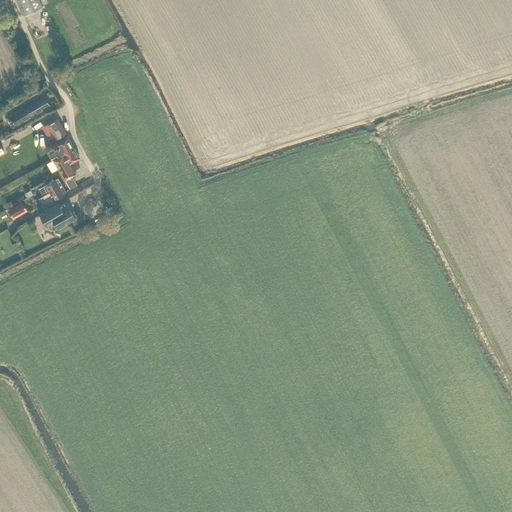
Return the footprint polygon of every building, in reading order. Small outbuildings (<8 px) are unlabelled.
[(42,6),(39,0),(17,0),(24,15),(42,6)] [(49,105),(43,96),(31,103),(24,107),(7,117),(12,127),(29,117),(29,116),(49,105)] [(51,145),(45,148),(52,159),(57,156),(63,153),(73,147),(67,136),(65,137),(63,134),(65,133),(57,119),(46,126),(52,136),(48,139),(51,145)] [(63,153),(52,160),(65,180),(75,174),(73,170),(79,167),(75,160),(79,157),(73,147),(63,153)] [(49,192),(43,195),(47,202),(63,193),(62,193),(65,191),(62,186),(58,178),(45,185),(49,192)] [(43,195),(42,196),(38,198),(42,205),(47,202),(43,195)] [(22,201),(7,209),(12,219),(27,210),(22,201)] [(39,214),(46,226),(48,225),(50,228),(54,229),(57,228),(74,218),(68,206),(61,210),(58,203),(39,214)] [(111,207),(103,211),(106,217),(114,213),(111,207)]
